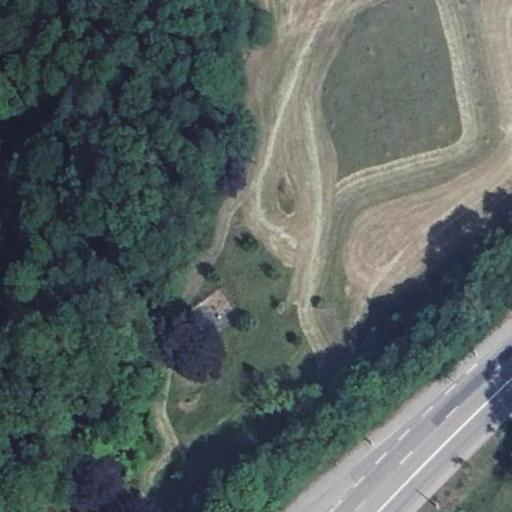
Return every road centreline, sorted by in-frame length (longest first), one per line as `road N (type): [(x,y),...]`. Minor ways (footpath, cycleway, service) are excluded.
road 1 (track): [(75,0),(40,122),(0,185)]
road 2 (secondary): [(511,378),(376,511)]
